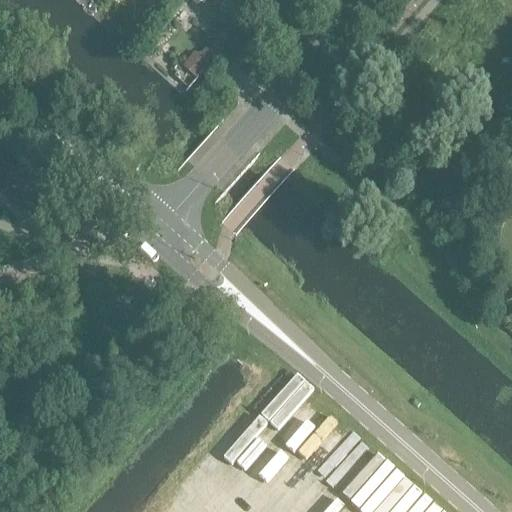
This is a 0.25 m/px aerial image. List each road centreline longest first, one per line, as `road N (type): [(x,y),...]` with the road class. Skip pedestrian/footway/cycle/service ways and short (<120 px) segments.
road 1 (tertiary): [(160,228),(479,511)]
road 2 (tertiary): [(160,228),(363,0)]
road 3 (tertiary): [(160,228),(0,86)]
